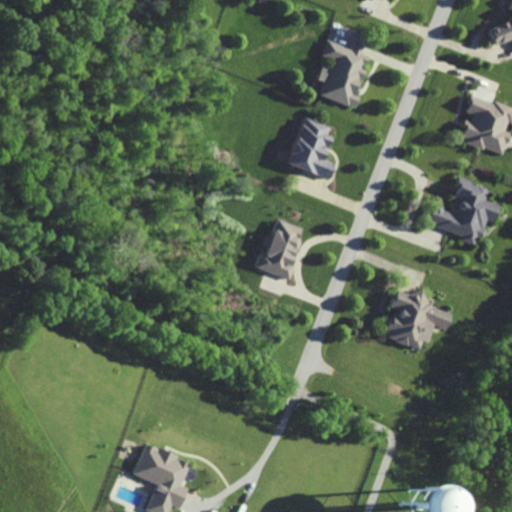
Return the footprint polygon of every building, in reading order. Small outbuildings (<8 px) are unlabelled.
[(494,45),(511,38),(511,39),(511,3),(509,4),(511,10),(511,19),(487,29),(494,45)] [(502,155),(510,132),(504,131),(508,121),(511,122),(511,108),(471,94),(465,112),(469,114),(459,140),(502,155)] [(285,166),(327,180),(333,162),(321,158),(329,136),(326,135),(329,126),(302,117),(285,166)] [(426,223),(472,242),(475,235),(479,237),(486,219),(492,222),(499,206),(484,200),(488,189),(459,177),(450,198),(455,200),(450,212),(433,205),(426,223)] [(254,268),(288,280),(293,265),(288,263),(301,228),(272,218),(254,268)] [(450,313),(422,303),(425,297),(394,286),(387,306),(392,308),(385,330),(389,331),(386,339),(417,350),(420,341),(426,343),(432,326),(444,330),(450,313)]
